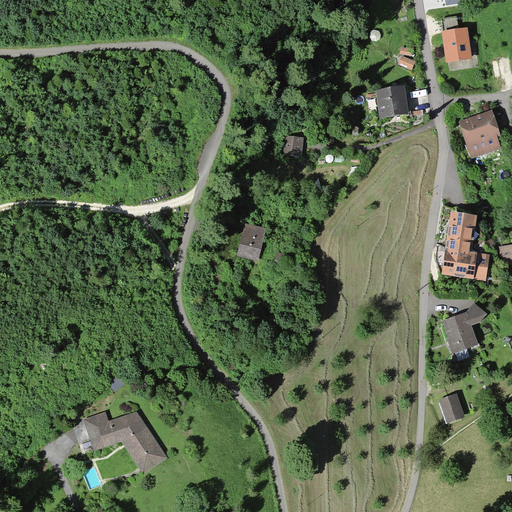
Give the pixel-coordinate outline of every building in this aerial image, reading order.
[(468,26),(441,29),(445,63),(473,60),(468,26)] [(406,87),(376,91),(379,118),(409,114),(406,87)] [(461,119),(469,143),(501,132),(493,108),(461,119)] [(302,138),(284,137),(283,155),(301,156),(302,138)] [(478,214),(451,210),(441,274),(485,281),(489,253),(472,250),(478,214)] [(267,232),(243,227),(236,260),(260,265),(267,232)] [(511,244),(498,246),(499,256),(503,256),(505,265),(511,264),(511,244)] [(290,255),(279,251),(273,267),(284,271),(290,255)] [(466,312),(441,320),(452,353),(478,343),(472,325),(480,322),(487,312),(474,302),(466,312)] [(456,395),(439,401),(447,424),(464,417),(456,395)] [(106,410),(84,417),(95,448),(122,439),(144,471),(168,455),(138,409),(109,418),(106,410)]
